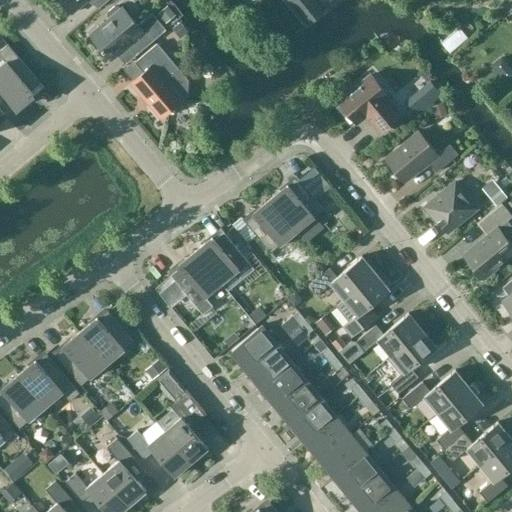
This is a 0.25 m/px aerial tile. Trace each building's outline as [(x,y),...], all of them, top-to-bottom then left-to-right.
[(108,0),(60,0),(72,14),(87,0),(100,0),(104,4),(108,0)] [(315,0),(287,0),(308,24),(324,11),(315,0)] [(166,30),(152,14),(138,26),(122,8),(120,10),(118,7),(114,7),(108,12),(107,16),(110,19),(90,35),(111,60),(134,41),(142,51),(166,30)] [(168,7),(159,15),(166,23),(175,16),(168,7)] [(180,22),(174,27),(175,30),(180,35),(181,36),(188,31),(180,22)] [(166,37),(171,43),(180,35),(175,30),(166,37)] [(168,112),(174,113),(175,106),(182,100),(169,85),(170,77),(179,70),(157,44),(135,63),(143,73),(131,83),(143,98),(147,98),(148,97),(152,101),(148,104),(160,118),(168,112)] [(24,97),(40,83),(8,45),(0,51),(0,55),(6,62),(0,67),(0,89),(16,108),(26,99),(24,97)] [(492,66),(505,81),(511,75),(511,68),(503,57),(492,66)] [(387,99),(389,98),(370,75),(339,101),(357,124),(366,116),(380,132),(401,115),(387,99)] [(433,88),(419,100),(427,109),(441,98),(433,88)] [(446,114),(444,105),(433,108),(436,117),(446,114)] [(355,148),(369,137),(364,129),(349,140),(355,148)] [(458,155),(450,145),(437,155),(418,132),(386,159),(405,182),(428,163),(436,173),(458,155)] [(297,231),(323,209),(299,180),(282,193),(280,191),(270,199),(297,231)] [(446,233),(476,209),(455,183),(425,207),(446,233)] [(499,187),(489,196),(497,205),(507,196),(499,187)] [(270,253),(297,231),(270,199),(260,207),(262,210),(246,223),(270,253)] [(511,227),(507,221),(511,217),(511,216),(501,204),(477,224),(487,236),(464,255),(474,266),(472,268),(480,278),(482,276),(484,278),(511,255),(511,245),(505,238),(511,231),(511,227)] [(195,251),(221,284),(248,262),(223,232),(207,246),(205,243),(195,251)] [(205,297),(221,284),(195,251),(185,260),(187,262),(170,276),(171,276),(187,295),(203,315),(213,306),(205,297)] [(344,299),(376,273),(362,256),(337,277),(329,268),(309,285),(317,295),(331,283),(344,299)] [(390,290),(376,273),(344,299),(336,306),(349,322),(343,326),(351,337),(372,320),(364,311),(387,292),(390,290)] [(171,276),(155,289),(171,308),(187,295),(171,276)] [(511,282),(503,290),(509,296),(502,301),(511,312),(511,282)] [(300,298),(296,293),(288,300),(295,307),(299,304),(300,298)] [(265,315),(259,307),(249,315),(256,322),(265,315)] [(306,318),(298,309),(292,314),(293,315),(300,323),(306,318)] [(107,364),(133,341),(108,312),(92,326),(90,323),(80,332),(107,364)] [(391,356),(422,330),(408,313),(406,315),(383,334),(376,325),(355,342),(364,352),(378,340),(391,356)] [(301,325),(300,323),(293,315),(282,324),(289,334),(299,326),(301,325)] [(314,326),(306,318),(300,323),(301,325),(307,332),(314,326)] [(247,369),(277,344),(262,326),(232,350),(247,369)] [(411,368),(434,349),(436,347),(422,330),(391,356),(404,372),(390,383),(398,394),(418,377),(411,368)] [(81,386),(107,364),(80,332),(70,340),(72,342),(56,356),(81,386)] [(340,337),(332,344),(339,351),(346,345),(340,337)] [(262,387),(292,362),(277,344),(247,369),(262,387)] [(346,345),(339,351),(344,358),(353,350),(348,344),(346,345)] [(320,352),(329,362),(335,356),(327,346),(320,352)] [(69,402),(80,393),(47,355),(31,368),(29,366),(19,374),(46,406),(62,393),(69,402)] [(336,356),(335,356),(329,362),(336,370),(343,364),(336,356)] [(159,361),(147,372),(153,379),(165,368),(159,361)] [(276,405),(306,380),(292,362),(262,387),(276,405)] [(437,413),(469,387),(455,370),(453,372),(430,391),(422,382),(402,398),(411,409),(424,397),(437,413)] [(0,405),(19,428),(46,406),(19,374),(9,383),(11,385),(0,394),(0,405)] [(291,423),(321,398),(306,380),(276,405),(291,423)] [(358,398),(365,392),(357,382),(350,388),(358,398)] [(457,425),(481,406),(483,404),(469,387),(437,413),(450,429),(436,440),(445,450),(465,434),(457,425)] [(195,424),(206,414),(186,389),(168,404),(180,418),(165,431),(191,462),(208,448),(206,445),(205,446),(186,423),(191,419),(195,424)] [(365,392),(358,398),(366,407),(373,401),(365,392)] [(306,440),(336,416),(321,398),(291,423),(306,440)] [(101,414),(107,421),(115,414),(117,413),(111,406),(101,414)] [(0,435),(10,427),(0,414),(0,435)] [(321,458),(351,434),(336,416),(306,440),(321,458)] [(379,423),(388,433),(395,427),(386,418),(379,423)] [(480,465),(511,439),(498,422),(495,424),(472,443),(465,434),(445,450),(453,461),(467,449),(480,465)] [(395,427),(388,433),(403,451),(410,445),(395,427)] [(204,433),(214,448),(222,443),(213,428),(204,433)] [(191,462),(165,431),(149,444),(137,430),(127,439),(144,459),(153,451),(172,474),(174,476),(191,462)] [(335,476),(365,452),(351,434),(321,458),(335,476)] [(146,491),(144,488),(144,489),(124,466),(133,458),(117,438),(107,447),(118,461),(103,474),(129,505),(146,491)] [(500,477),(511,467),(511,439),(480,465),(493,481),(479,492),(487,502),(508,486),(500,477)] [(44,452),(39,456),(46,464),(54,458),(50,453),(44,452)] [(350,494),(380,470),(365,452),(335,476),(350,494)] [(409,459),(418,469),(424,464),(416,454),(409,459)] [(55,473),(62,467),(68,462),(61,455),(56,459),(48,466),(55,473)] [(438,456),(430,463),(439,474),(448,467),(438,456)] [(11,464),(4,470),(13,480),(20,474),(11,464)] [(424,464),(418,469),(425,478),(431,473),(424,464)] [(364,511),(395,488),(380,470),(350,494),(364,511)] [(120,511),(129,505),(103,474),(87,487),(75,473),(65,482),(82,502),(91,494),(106,511),(120,511)] [(65,511),(63,509),(72,501),(55,481),(45,489),(57,503),(46,511),(65,511)] [(401,511),(409,506),(395,488),(364,511),(401,511)] [(439,493),(448,504),(454,499),(445,488),(439,493)] [(439,498),(427,507),(431,511),(435,511),(445,505),(439,498)] [(454,499),(448,504),(455,511),(461,507),(454,499)] [(277,511),(270,503),(259,511),(277,511)]
